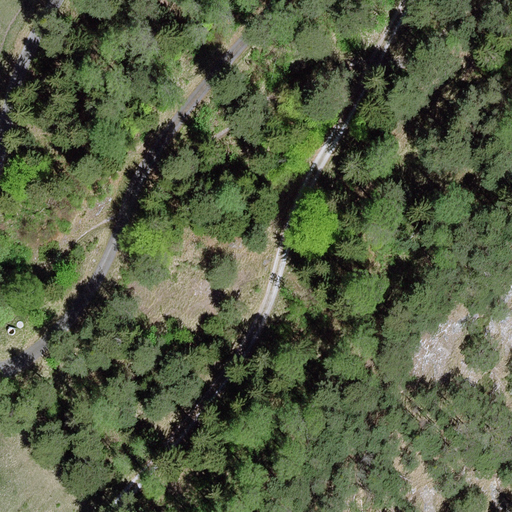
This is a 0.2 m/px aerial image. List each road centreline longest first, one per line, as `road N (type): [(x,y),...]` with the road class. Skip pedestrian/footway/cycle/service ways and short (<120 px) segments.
road 1 (track): [(414,0),(295,211),(267,309),(213,398),(114,511)]
road 2 (track): [(279,0),(155,149),(77,310),(40,354),(0,372)]
road 3 (track): [(0,156),(25,63),(58,0)]
